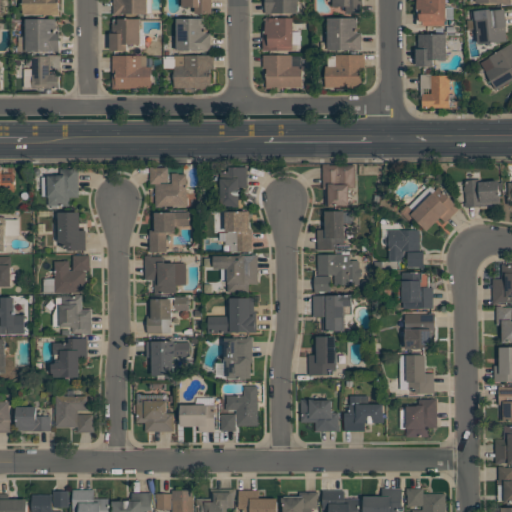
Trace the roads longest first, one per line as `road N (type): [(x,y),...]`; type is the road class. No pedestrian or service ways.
road 1 (residential): [(0,455),(465,456)]
road 2 (residential): [(392,103),(0,106)]
road 3 (residential): [(120,206),(119,456)]
road 4 (residential): [(286,206),(285,456)]
road 5 (residential): [(465,271),(466,511)]
road 6 (secondary): [(29,140),(264,139)]
road 7 (residential): [(390,0),(392,140)]
road 8 (secondary): [(264,139),(392,140)]
road 9 (secondary): [(392,140),(511,139)]
